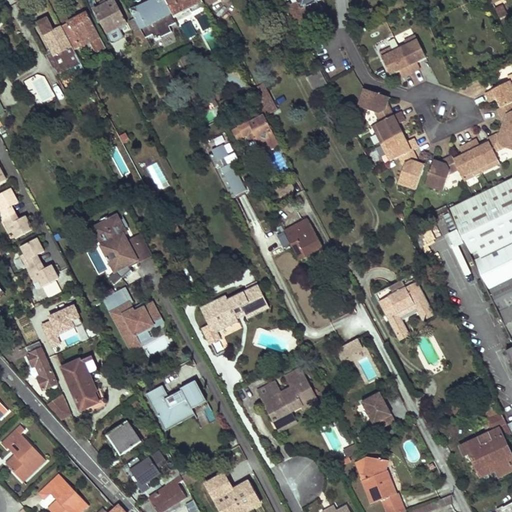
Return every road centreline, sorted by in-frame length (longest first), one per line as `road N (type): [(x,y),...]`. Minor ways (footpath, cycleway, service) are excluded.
road 1 (residential): [(301,197),(468,511)]
road 2 (unknown): [(368,322),(330,327),(305,318),(244,193)]
road 3 (residential): [(0,364),(133,511)]
road 4 (residential): [(340,0),(364,76),(407,97)]
